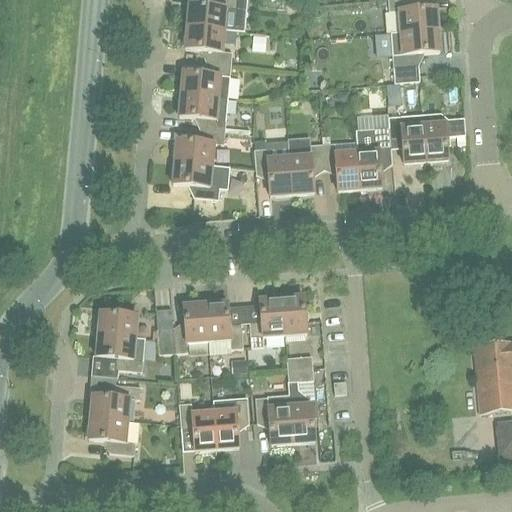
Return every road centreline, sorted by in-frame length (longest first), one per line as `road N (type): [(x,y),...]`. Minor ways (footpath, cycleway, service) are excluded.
road 1 (unclassified): [(374,511),(351,233)]
road 2 (residential): [(67,256),(95,0)]
road 3 (residential): [(135,250),(156,0)]
road 4 (unclassified): [(135,250),(351,233)]
road 5 (unclassified): [(260,511),(223,494),(48,506)]
road 6 (residential): [(488,191),(475,45),(488,21)]
road 7 (residential): [(48,506),(61,342)]
road 8 (residential): [(351,233),(450,220),(488,191)]
